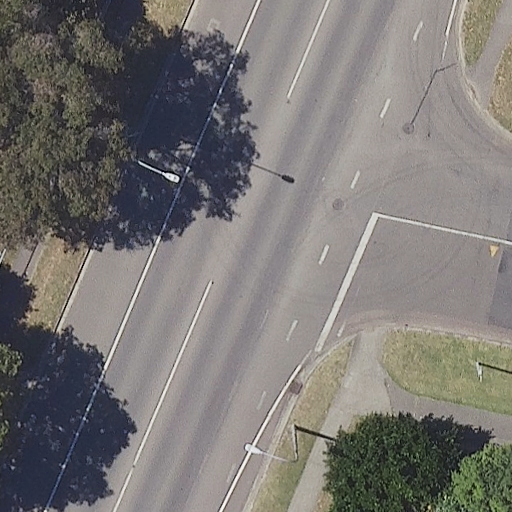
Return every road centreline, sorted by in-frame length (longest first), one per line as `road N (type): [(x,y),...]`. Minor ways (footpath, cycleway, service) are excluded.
road 1 (secondary): [(246,187),(110,511)]
road 2 (residential): [(246,187),(511,243)]
road 3 (secondary): [(326,0),(246,187)]
